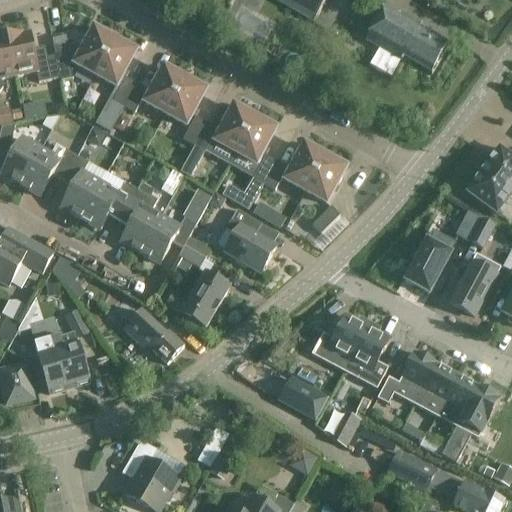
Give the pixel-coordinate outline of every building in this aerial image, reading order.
[(326,0),(271,0),(313,24),(326,0)] [(365,42),(367,43),(402,64),(404,60),(430,75),(447,47),(421,32),(423,28),(401,15),(398,20),(383,11),(365,42)] [(75,67),(96,78),(115,43),(95,32),(75,67)] [(30,35),(7,39),(15,79),(36,74),(39,85),(52,83),(46,54),(34,56),(30,35)] [(0,93),(2,90),(1,81),(15,79),(7,39),(0,40),(0,93)] [(115,43),(96,78),(116,89),(136,54),(115,43)] [(56,58),(61,84),(74,81),(68,56),(56,58)] [(145,105),(166,117),(185,82),(165,70),(145,105)] [(113,104),(124,110),(136,87),(126,81),(113,104)] [(185,82),(166,117),(186,128),(205,93),(185,82)] [(136,87),(124,110),(135,116),(148,93),(136,87)] [(0,128),(16,126),(13,109),(0,111),(0,128)] [(215,144),(235,155),(255,120),(234,109),(215,144)] [(183,142),(194,148),(206,125),(196,119),(183,142)] [(255,120),(235,155),(256,167),(275,132),(255,120)] [(206,125),(194,148),(205,154),(218,131),(206,125)] [(0,155),(8,157),(15,127),(1,130),(0,135),(0,155)] [(2,177),(21,188),(41,153),(22,142),(2,177)] [(41,153),(21,188),(40,199),(52,178),(63,184),(77,159),(76,159),(82,148),(74,144),(69,145),(59,163),(41,153)] [(285,183),(305,194),(325,159),(304,148),(285,183)] [(467,194),(496,215),(511,193),(511,159),(500,150),(467,194)] [(253,181),(264,187),(277,163),(266,158),(253,181)] [(77,159),(63,184),(73,190),(61,211),(80,222),(100,187),(82,176),(88,166),(77,159)] [(325,159),(305,194),(326,206),(345,171),(325,159)] [(277,163),(264,187),(275,193),(288,170),(277,163)] [(100,187),(80,222),(100,233),(112,212),(122,218),(136,193),(125,187),(119,197),(100,187)] [(136,193),(122,218),(133,224),(121,245),(140,256),(160,220),(142,210),(148,200),(136,193)] [(259,207),(254,218),(282,229),(286,218),(259,207)] [(331,210),(312,228),(321,237),(340,219),(331,210)] [(219,249),(226,253),(224,255),(261,276),(275,251),(255,239),(261,227),(237,213),(218,245),(219,249)] [(469,215),(457,238),(469,244),(481,221),(469,215)] [(160,220),(140,256),(159,267),(172,245),(182,251),(196,227),(184,220),(178,231),(160,220)] [(482,223),(471,245),(482,251),(494,229),(482,223)] [(0,284),(9,289),(22,265),(42,276),(53,258),(7,233),(0,245),(0,284)] [(428,245),(407,284),(429,296),(450,257),(449,257),(454,246),(433,235),(428,245)] [(189,240),(184,250),(205,262),(211,252),(189,240)] [(205,262),(184,250),(178,260),(200,272),(205,262)] [(468,270),(451,301),(476,314),(498,270),(487,266),(492,257),(477,251),(468,270)] [(511,275),(510,278),(511,278),(511,299),(503,317),(509,320),(507,324),(511,326),(511,275)] [(166,307),(181,316),(205,330),(229,290),(205,276),(186,307),(171,298),(166,307)] [(28,327),(37,359),(49,397),(66,392),(48,333),(44,323),(37,307),(34,306),(24,322),(32,326),(28,327)] [(11,311),(6,319),(19,326),(25,315),(17,310),(11,311)] [(77,312),(64,319),(76,342),(89,335),(77,312)] [(148,356),(152,352),(168,366),(184,349),(169,335),(166,337),(141,314),(123,332),(148,356)] [(311,351),(346,372),(372,323),(362,318),(360,322),(348,316),(335,338),(323,331),(311,351)] [(54,320),(44,323),(48,333),(66,392),(90,385),(78,346),(64,351),(60,340),(54,320)] [(381,328),(372,323),(346,372),(376,388),(388,365),(379,361),(391,338),(379,332),(381,328)] [(11,347),(22,352),(30,333),(19,328),(11,347)] [(415,408),(437,367),(415,355),(399,386),(388,381),(377,402),(388,407),(393,397),(415,408)] [(0,370),(0,389),(5,410),(36,403),(27,365),(0,370)] [(458,378),(437,367),(415,408),(436,419),(458,378)] [(478,389),(458,378),(436,419),(457,430),(478,389)] [(325,400),(326,399),(291,380),(290,381),(279,402),(314,421),(325,400)] [(478,389),(457,430),(478,442),(500,400),(478,389)] [(356,414),(363,418),(370,405),(363,401),(356,414)] [(402,433),(422,444),(425,438),(426,437),(406,425),(402,433)] [(446,450),(425,438),(422,444),(420,448),(441,459),(442,458),(446,450)] [(125,497),(150,511),(160,511),(171,495),(173,496),(182,481),(151,463),(156,453),(145,446),(138,449),(125,472),(136,478),(125,497)] [(426,495),(428,491),(455,504),(453,508),(460,511),(501,511),(504,506),(504,505),(505,502),(486,493),(484,495),(474,491),(437,472),(398,454),(387,476),(426,495)] [(275,511),(252,498),(243,511),(232,511),(230,510),(228,511),(275,511)]
